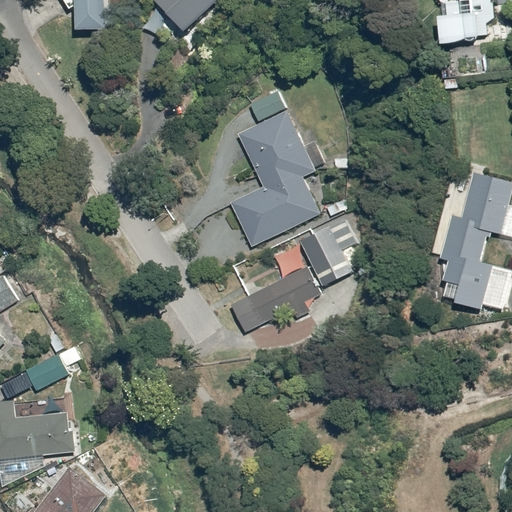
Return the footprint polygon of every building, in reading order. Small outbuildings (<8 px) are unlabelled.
[(67,0),(74,9),(80,5),(80,28),(111,28),(110,0),(67,0)] [(165,0),(191,26),(216,0),(165,0)] [(446,0),(447,0),(448,1),(449,1),(452,1),(452,10),(445,10),(447,42),(442,42),(446,85),(463,83),(462,76),(491,74),(488,44),(494,44),(493,36),(502,35),(499,6),(497,6),(496,0),(446,0)] [(253,103),(262,123),(243,132),(243,134),(267,185),(234,200),(255,246),(325,214),(307,177),(321,170),(293,109),(290,111),(280,90),(253,103)] [(444,256),(456,259),(447,295),(484,305),(492,273),(482,270),(492,231),(511,236),(511,179),(478,170),(466,215),(456,212),(444,256)] [(251,294),(252,297),(265,324),(295,309),(299,319),(313,312),(308,302),(323,295),(321,291),(359,273),(337,227),(307,242),(317,263),(251,294)] [(0,309),(21,296),(7,273),(0,277),(0,309)] [(30,369),(31,371),(15,379),(16,382),(3,388),(7,396),(21,389),(24,394),(39,387),(40,389),(77,372),(72,361),(76,359),(71,349),(30,369)] [(18,399),(0,400),(0,457),(5,457),(5,462),(48,459),(47,451),(78,448),(77,428),(72,429),(71,412),(19,416),(18,399)] [(99,511),(112,495),(70,465),(35,511),(99,511)]
